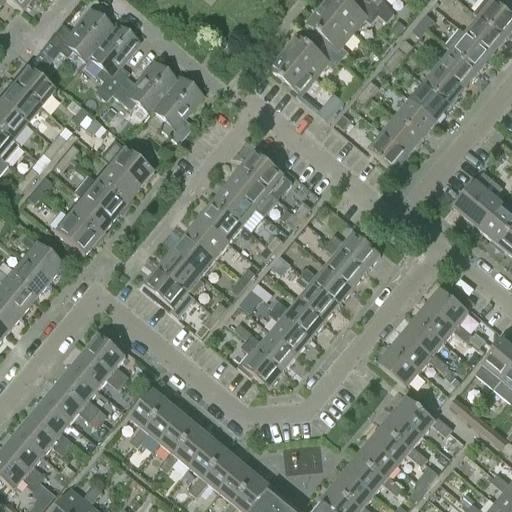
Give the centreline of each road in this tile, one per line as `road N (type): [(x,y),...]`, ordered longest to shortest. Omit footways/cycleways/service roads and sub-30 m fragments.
road 1 (residential): [(0,421),(98,300),(247,420),(305,414),(439,249)]
road 2 (residential): [(256,112),(107,0)]
road 3 (residential): [(401,218),(370,203),(256,112)]
road 4 (residential): [(401,218),(511,85)]
